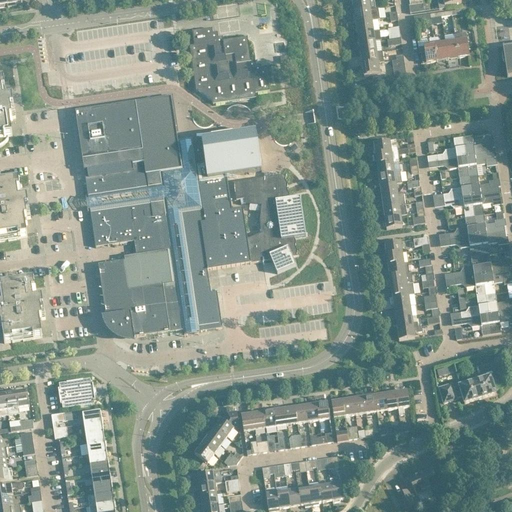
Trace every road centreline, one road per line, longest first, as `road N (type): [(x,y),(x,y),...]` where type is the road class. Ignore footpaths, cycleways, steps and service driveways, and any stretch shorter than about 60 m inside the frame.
road 1 (tertiary): [(160,407),(203,383),(307,368),(340,348),(350,329),(352,284),(309,0)]
road 2 (residential): [(450,351),(418,136),(497,124)]
road 3 (residential): [(249,511),(245,464),(364,447)]
road 4 (residential): [(44,26),(198,0)]
road 5 (residential): [(49,511),(36,371)]
road 6 (residential): [(160,407),(100,362),(36,371)]
